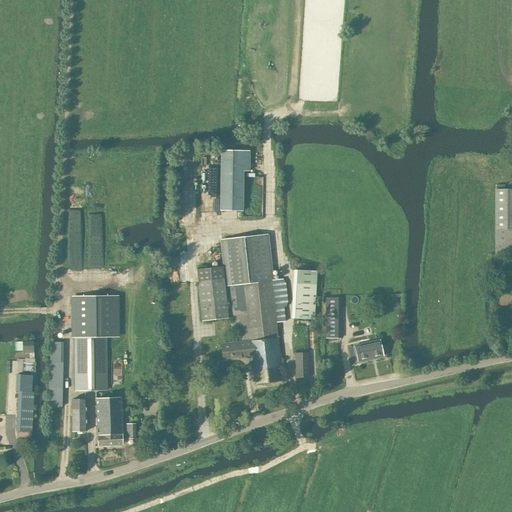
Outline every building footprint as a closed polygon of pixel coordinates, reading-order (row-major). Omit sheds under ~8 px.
[(249,151),(221,150),(220,211),(242,211),(243,171),(249,171),(249,151)] [(511,255),(511,189),(496,189),(495,255),(511,255)] [(267,235),(220,240),(221,253),(225,279),(233,343),(251,341),(252,354),(256,384),(282,380),(280,361),(276,324),(271,280),(273,280),(267,235)] [(222,267),(196,270),(197,283),(202,322),(228,319),(223,279),(222,267)] [(106,390),(105,338),(119,337),(119,296),(71,296),(71,338),(74,338),(74,390),(106,390)] [(337,297),(325,298),(327,338),(327,339),(341,338),(340,297),(337,297)] [(357,361),(382,356),(378,340),(354,346),(357,361)] [(33,341),(22,341),(23,351),(33,351),(33,341)] [(233,343),(221,344),(223,360),(241,358),(241,356),(252,354),(251,341),(233,343)] [(49,406),(62,407),(63,342),(50,342),(49,406)] [(296,377),(307,377),(307,354),(295,354),(296,377)] [(31,432),(33,392),(30,392),(31,376),(16,375),(15,391),(17,391),(15,431),(31,432)] [(119,398),(95,399),(96,416),(111,415),(112,424),(120,424),(119,398)] [(72,431),(85,431),(85,399),(72,399),(72,431)] [(111,415),(96,416),(97,435),(121,434),(120,424),(112,424),(111,415)] [(121,434),(97,435),(97,445),(121,444),(121,434)]
